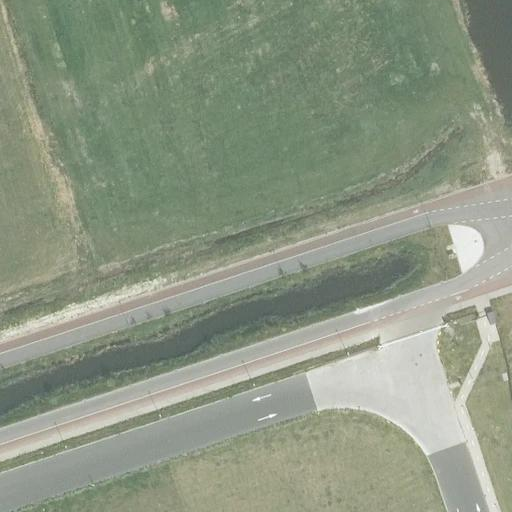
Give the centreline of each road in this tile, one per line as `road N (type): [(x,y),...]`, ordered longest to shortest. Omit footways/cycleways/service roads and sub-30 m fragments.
road 1 (unclassified): [(0,446),(441,299),(511,258)]
road 2 (unclassified): [(507,206),(415,218),(0,356)]
